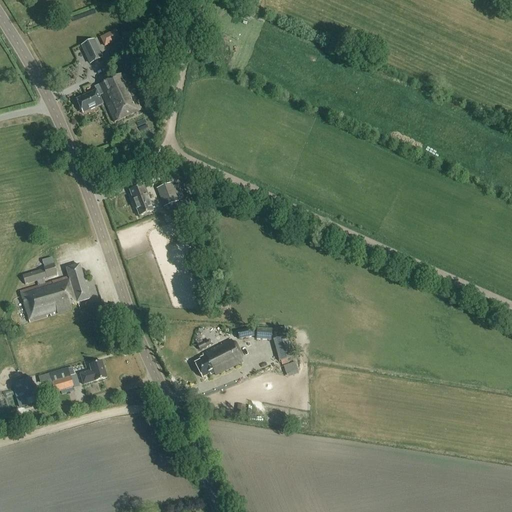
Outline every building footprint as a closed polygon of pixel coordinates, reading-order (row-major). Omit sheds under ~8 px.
[(220,6),(237,13),(239,7),(222,1),(220,6)] [(121,41),(116,31),(100,38),(104,48),(121,41)] [(89,65),(103,59),(94,40),(80,46),(89,65)] [(102,95),(114,123),(142,110),(136,98),(134,99),(130,89),(132,88),(125,74),(98,86),(100,90),(102,95)] [(91,110),(103,105),(99,97),(102,95),(100,90),(83,97),(83,98),(77,101),(79,106),(78,109),(79,112),(82,112),(82,113),(90,109),(91,110)] [(173,187),(172,183),(156,189),(163,207),(179,202),(183,200),(178,185),(173,187)] [(139,217),(152,212),(146,196),(148,196),(143,185),(129,191),(139,217)] [(164,208),(167,216),(185,210),(182,202),(164,208)] [(37,282),(38,287),(21,292),(27,314),(30,323),(58,315),(58,316),(71,312),(69,306),(76,304),(89,300),(79,266),(66,269),(69,278),(45,285),(44,280),(57,276),(52,258),(42,261),(44,270),(23,276),(25,286),(37,282)] [(239,340),(254,337),(252,329),(237,332),(239,340)] [(256,340),(270,340),(271,330),(257,329),(256,340)] [(287,336),(273,340),(278,359),(292,356),(287,336)] [(215,376),(242,362),(231,341),(203,355),(204,357),(199,359),(200,361),(195,364),(202,378),(210,374),(211,375),(214,373),(215,376)] [(209,341),(197,346),(199,350),(211,345),(209,341)] [(102,362),(89,366),(91,372),(80,375),(83,385),(94,382),(107,379),(102,362)] [(286,375),(298,371),(295,363),(283,367),(286,375)] [(68,368),(48,375),(54,393),(74,388),(68,368)] [(37,403),(30,378),(11,383),(18,408),(37,403)] [(245,406),(237,405),(236,415),(244,416),(245,406)]
